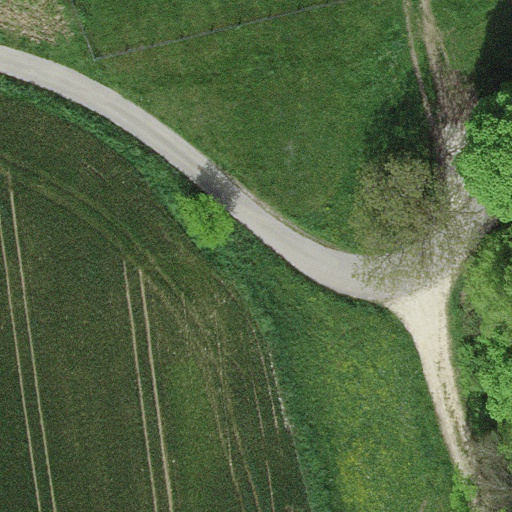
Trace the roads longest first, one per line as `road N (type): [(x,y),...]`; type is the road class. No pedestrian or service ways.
road 1 (residential): [(0,62),(55,75),(319,267),(383,282),(423,273),(511,174)]
road 2 (track): [(423,273),(452,408),(486,511)]
